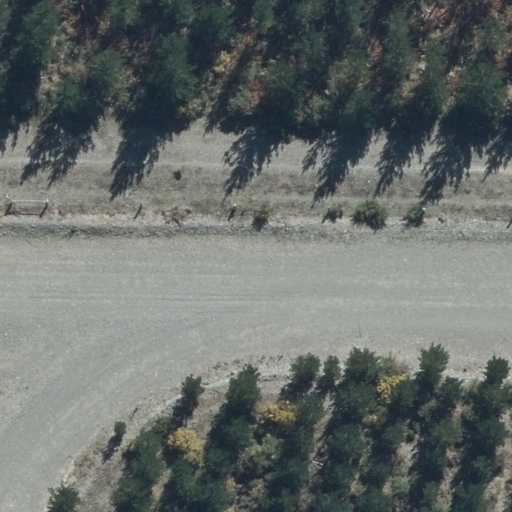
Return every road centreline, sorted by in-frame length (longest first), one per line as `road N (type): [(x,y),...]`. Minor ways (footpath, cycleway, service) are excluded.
road 1 (track): [(0,153),(511,164)]
road 2 (unclassified): [(0,323),(511,332)]
